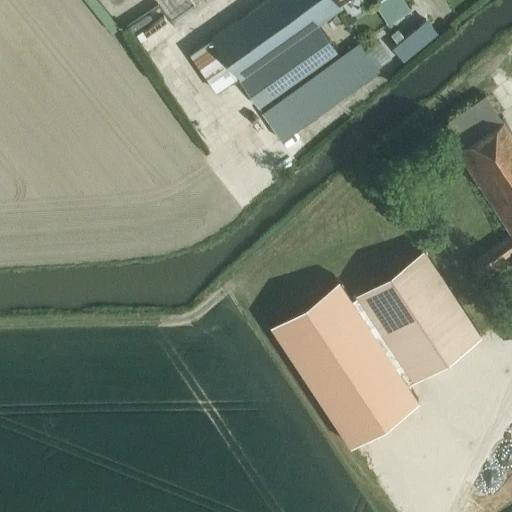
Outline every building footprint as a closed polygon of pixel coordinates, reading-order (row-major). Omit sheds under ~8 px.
[(115,24),(151,0),(104,0),(101,3),(115,24)] [(338,2),(341,0),(260,0),(195,46),(225,88),(241,77),(258,106),(337,51),(318,24),(342,7),(338,2)] [(387,23),(410,9),(404,0),(377,0),(375,2),(387,23)] [(403,59),(437,31),(425,17),(391,45),(403,59)] [(280,139),(379,70),(360,43),(261,111),(280,139)] [(511,60),(497,73),(511,92),(511,60)] [(444,121),(460,145),(455,148),(511,234),(469,261),(478,275),(511,253),(511,132),(502,117),(486,93),(444,121)] [(250,160),(240,167),(232,173),(244,189),(262,176),(250,160)] [(480,335),(421,249),(354,295),(412,381),(480,335)] [(340,280),(272,325),(350,443),(418,398),(340,280)]
